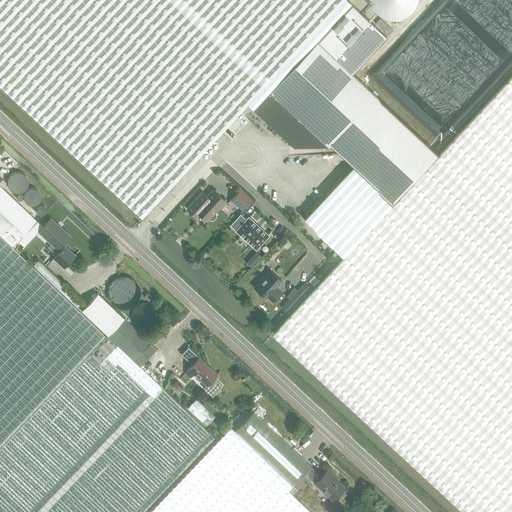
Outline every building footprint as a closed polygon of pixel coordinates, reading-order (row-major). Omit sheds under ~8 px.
[(0,0),(0,84),(141,216),(342,0),(0,0)] [(260,90),(247,103),(293,146),(329,144),(341,155),(352,166),(303,218),(345,257),(393,204),(439,154),(374,93),(352,73),(374,49),(386,36),(374,25),(351,4),(266,95),(260,90)] [(345,257),(272,337),(290,353),(314,376),(339,399),(374,432),(381,438),(382,439),(450,502),(460,511),(511,511),(511,73),(439,154),(393,204),(345,257)] [(24,179),(24,177),(23,175),(21,172),(18,171),(15,170),(12,171),(9,172),(8,173),(7,176),(6,179),(7,182),(9,185),(11,187),(14,188),(18,188),(20,187),(21,186),(23,183),(24,182),(24,179)] [(0,234),(11,245),(36,219),(0,185),(0,234)] [(229,199),(241,210),(252,199),(240,188),(229,199)] [(186,208),(196,217),(199,213),(207,220),(209,218),(211,220),(213,220),(216,216),(216,214),(214,212),(225,200),(213,189),(207,196),(205,196),(204,197),(200,194),(202,192),(202,191),(186,208)] [(240,214),(230,225),(256,249),(269,235),(248,216),(246,219),(240,214)] [(48,220),(38,231),(56,248),(57,248),(60,250),(53,258),(64,268),(76,255),(65,245),(63,247),(60,245),(69,235),(61,228),(59,229),(48,220)] [(0,447),(107,336),(106,335),(81,310),(80,312),(11,245),(0,234),(0,447)] [(256,251),(246,262),(251,267),(261,256),(256,251)] [(260,281),(254,287),(266,298),(267,296),(272,301),(281,291),(276,287),(282,281),(270,270),(264,276),(263,277),(260,279),(260,281)] [(141,292),(141,289),(140,286),(138,282),(136,280),(133,278),(130,276),(127,275),(123,275),(118,276),(115,278),(112,280),(110,283),(109,286),(108,289),(108,292),(108,295),(109,299),(111,301),(112,304),(115,306),(118,307),(122,308),(125,308),(128,308),(130,307),(134,305),(136,304),(138,301),(139,299),(140,295),(141,292)] [(290,298),(288,300),(295,307),(312,288),(305,281),(298,290),(290,298)] [(81,310),(106,335),(123,318),(97,293),(81,310)] [(148,301),(148,300),(152,297),(147,293),(144,296),(148,301)] [(158,317),(158,316),(157,314),(157,312),(154,308),(153,307),(151,305),(148,304),(146,304),(144,304),(141,305),(137,307),(135,310),(134,311),(133,316),(133,319),(134,321),(136,324),(138,326),(140,327),(142,328),(145,329),(147,329),(149,328),(152,327),(154,325),(155,323),(157,321),(157,319),(158,317)] [(138,366),(155,348),(144,338),(141,334),(123,318),(106,335),(107,336),(138,366)] [(0,511),(142,511),(213,438),(155,382),(138,366),(107,336),(0,447),(0,511)] [(214,378),(215,376),(217,374),(198,356),(187,347),(181,354),(191,364),(186,369),(187,369),(184,373),(190,378),(193,374),(205,385),(203,388),(212,396),(222,385),(214,378)] [(196,398),(187,408),(206,425),(215,416),(196,398)] [(311,485),(313,482),(320,475),(253,411),(235,430),(291,485),(300,475),(311,485)] [(297,490),(291,485),(235,430),(230,426),(147,511),(311,511),(293,495),(297,490)] [(325,469),(320,475),(313,482),(332,500),(344,487),(337,480),(336,480),(332,476),(325,469)]
